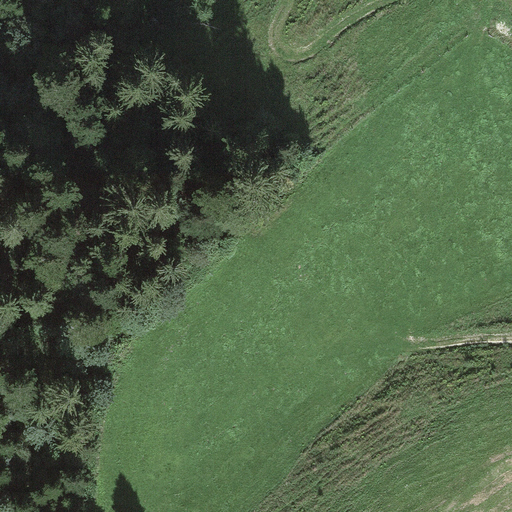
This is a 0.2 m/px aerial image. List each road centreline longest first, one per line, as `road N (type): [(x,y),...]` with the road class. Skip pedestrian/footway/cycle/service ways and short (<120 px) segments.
road 1 (track): [(383,0),(298,55),(278,44),(287,0)]
road 2 (track): [(433,342),(416,335),(420,315),(511,249)]
